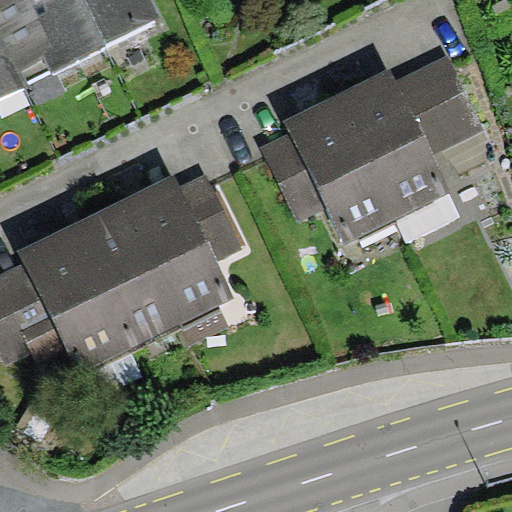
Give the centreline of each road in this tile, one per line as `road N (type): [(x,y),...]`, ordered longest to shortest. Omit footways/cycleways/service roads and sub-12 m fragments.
road 1 (secondary): [(373,464),(217,511)]
road 2 (secondary): [(511,422),(373,464)]
